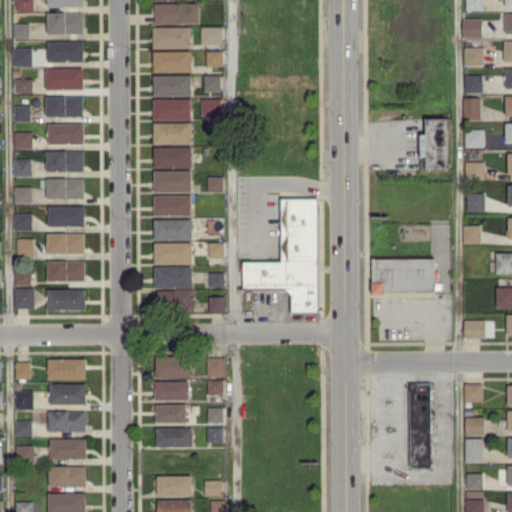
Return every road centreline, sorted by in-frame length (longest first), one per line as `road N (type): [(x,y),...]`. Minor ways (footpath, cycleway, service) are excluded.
road 1 (residential): [(122,511),(119,0)]
road 2 (primary): [(343,0),(345,511)]
road 3 (residential): [(345,333),(0,335)]
road 4 (residential): [(511,361),(345,362)]
